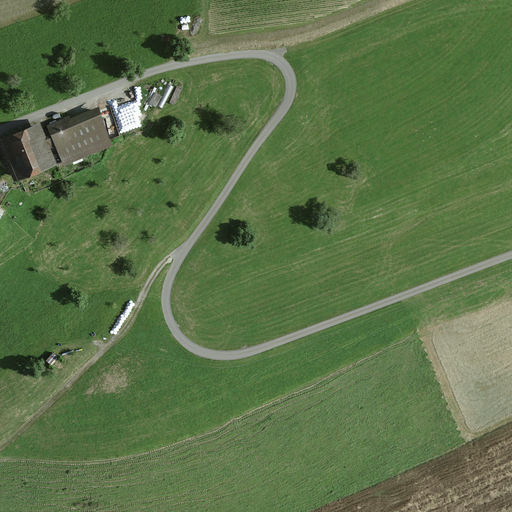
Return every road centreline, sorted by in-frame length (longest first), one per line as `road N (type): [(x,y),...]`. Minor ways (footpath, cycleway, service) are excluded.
road 1 (unclassified): [(511,259),(251,358),(223,361),(196,352),(174,330),(174,274),(286,111),(295,92),(290,71),(277,58),(254,54),(200,61),(0,135)]
road 2 (track): [(0,452),(125,336),(158,276),(191,250)]
road 3 (track): [(429,0),(277,58)]
